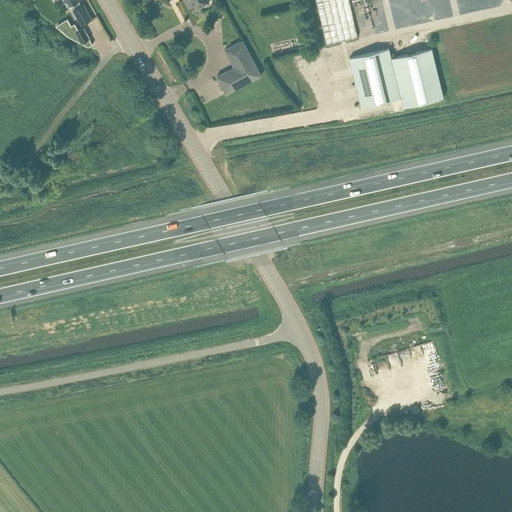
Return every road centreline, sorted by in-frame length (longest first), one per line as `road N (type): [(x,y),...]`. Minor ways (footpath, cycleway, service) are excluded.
road 1 (motorway): [(0,296),(511,180)]
road 2 (motorway): [(511,153),(0,269)]
road 3 (tertiary): [(301,336),(105,0)]
road 4 (unclassified): [(0,390),(301,336)]
road 5 (track): [(336,511),(344,453),(370,420),(511,374)]
road 6 (tertiary): [(316,511),(316,378),(301,336)]
